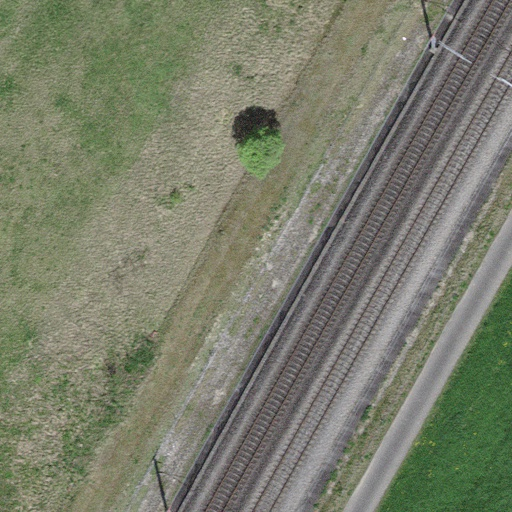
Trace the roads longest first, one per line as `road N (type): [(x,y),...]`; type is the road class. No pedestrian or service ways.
road 1 (track): [(90,511),(372,0)]
road 2 (track): [(358,511),(511,238)]
